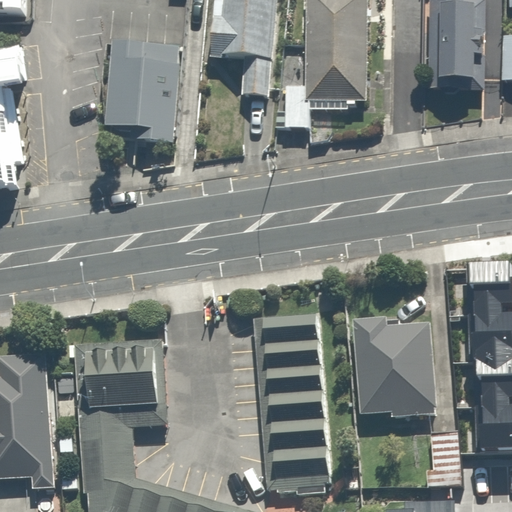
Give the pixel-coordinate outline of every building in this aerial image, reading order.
[(0,0),(0,192),(18,189),(14,165),(24,163),(12,88),(0,88),(0,84),(28,82),(24,50),(17,39),(0,41),(0,15),(27,18),(26,0),(0,0)] [(226,0),(227,4),(216,3),(212,67),(245,69),(243,101),(272,103),(278,0),(226,0)] [(315,0),(314,90),(291,89),(291,130),(335,131),(335,108),(365,108),(367,0),(315,0)] [(484,4),(438,2),(433,89),(479,91),(484,4)] [(182,51),(115,46),(107,137),(175,143),(182,51)] [(317,316),(255,321),(269,488),(331,483),(317,316)] [(437,322),(357,327),(363,420),(443,414),(437,322)] [(511,323),(453,326),(456,376),(476,375),(478,410),(497,409),(499,459),(511,458),(511,323)] [(163,342),(77,348),(88,511),(245,511),(135,480),(133,430),(168,427),(163,342)] [(0,487),(32,487),(32,494),(58,494),(57,361),(9,362),(9,377),(0,377),(0,487)] [(426,432),(428,489),(494,487),(492,430),(426,432)]
